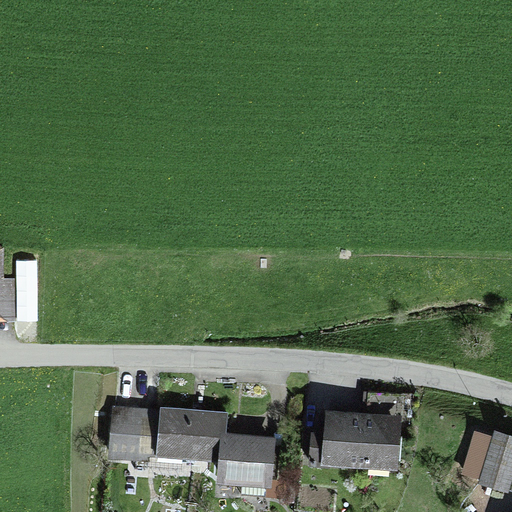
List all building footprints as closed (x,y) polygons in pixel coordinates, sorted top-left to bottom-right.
[(0,318),(16,318),(15,281),(0,280),(0,273),(1,248),(0,247),(0,318)] [(365,419),(331,416),(330,438),(312,436),(309,464),(328,465),(328,461),(390,466),(394,422),(411,423),(414,396),(368,392),(365,419)] [(159,408),(158,414),(155,455),(222,461),(224,438),(227,414),(159,408)] [(149,455),(155,455),(158,414),(114,409),(109,456),(149,459),(149,455)] [(463,471),(482,477),(481,480),(507,488),(511,470),(511,437),(495,432),(493,438),(475,433),(463,471)] [(272,441),(224,438),(222,461),(221,478),(243,480),(242,494),(267,497),(272,441)]
